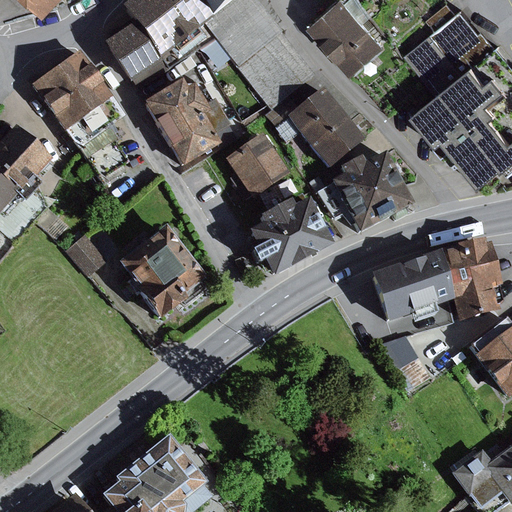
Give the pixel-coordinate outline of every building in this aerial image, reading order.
[(19,0),(42,21),(62,0),(19,0)] [(96,51),(123,93),(132,87),(136,93),(212,45),(203,33),(177,0),(137,0),(113,16),(122,28),(107,38),(109,43),(96,51)] [(177,0),(203,33),(244,0),(177,0)] [(276,39),(245,0),(244,0),(203,33),(212,45),(234,71),(276,39)] [(340,2),(311,29),(353,76),(382,50),(340,2)] [(405,58),(436,97),(493,50),(481,35),(478,37),(459,13),(455,17),(446,6),(426,22),(435,34),(405,58)] [(276,39),(234,71),(268,113),(286,100),(312,82),(276,39)] [(511,72),(493,50),(436,97),(407,120),(441,162),(447,157),(476,193),(498,175),(503,181),(511,173),(511,72)] [(75,59),(28,92),(60,139),(64,136),(97,185),(125,166),(103,134),(119,123),(75,59)] [(176,86),(137,109),(177,176),(215,152),(210,143),(226,133),(209,106),(199,111),(188,92),(182,96),(176,86)] [(359,148),(319,96),(296,114),(283,123),(323,175),(359,148)] [(283,123),(296,114),(286,100),(268,113),(263,117),(272,131),(283,123)] [(11,134),(0,144),(0,232),(13,245),(46,211),(40,196),(34,191),(36,188),(31,184),(47,168),(11,134)] [(259,139),(221,165),(248,205),(286,180),(259,139)] [(344,175),(332,182),(333,186),(317,194),(333,221),(342,216),(351,228),(355,226),(359,235),(413,205),(386,153),(366,164),(362,157),(340,168),(344,175)] [(264,225),(249,233),(258,249),(252,253),(258,264),(265,260),(274,277),(331,247),(305,200),(295,205),(292,199),(260,216),(264,225)] [(160,235),(112,271),(131,296),(129,297),(153,328),(175,311),(173,307),(199,287),(160,235)] [(82,239),(64,254),(86,281),(104,266),(82,239)] [(450,257),(433,261),(447,311),(453,331),(492,322),(485,296),(495,294),(484,251),(478,252),(477,249),(449,253),(450,257)] [(433,261),(364,284),(380,332),(447,311),(433,261)] [(511,334),(504,324),(465,353),(472,362),(469,364),(502,407),(511,399),(511,334)] [(410,338),(390,345),(398,367),(418,361),(410,338)] [(199,495),(201,493),(162,443),(107,487),(111,492),(95,504),(101,511),(199,511),(207,506),(199,495)] [(475,511),(509,511),(511,510),(511,448),(486,468),(479,457),(450,478),(475,511)] [(78,511),(70,501),(55,511),(78,511)]
